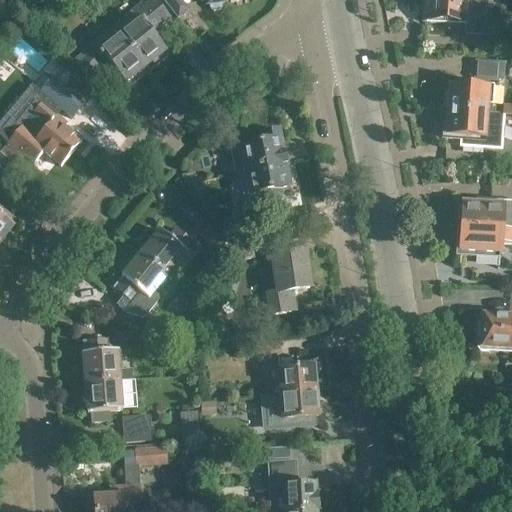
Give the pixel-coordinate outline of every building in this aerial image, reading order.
[(117,34),(145,69),(156,60),(161,64),(167,59),(165,54),(166,53),(150,33),(169,18),(154,0),(152,0),(144,7),(150,15),(141,22),(138,18),(117,34)] [(187,10),(186,8),(179,0),(162,0),(177,18),(187,10)] [(201,0),(202,3),(206,2),(207,7),(210,7),(210,9),(213,11),(220,11),(222,8),(222,5),(224,5),(224,0),(225,0),(201,0)] [(485,0),(424,0),(424,26),(447,27),(447,20),(470,21),(469,28),(465,28),(465,37),(484,38),(485,0)] [(498,0),(486,0),(486,8),(498,9),(498,0)] [(21,26),(29,33),(35,25),(28,18),(21,26)] [(125,85),(145,69),(117,34),(97,50),(100,55),(91,62),(85,54),(75,62),(90,81),(109,66),(125,85)] [(447,112),(486,115),(491,115),(492,106),(493,87),(486,87),(487,82),(502,83),(503,64),(474,62),(473,81),(475,81),(475,86),(472,86),(472,90),(449,88),(449,92),(445,94),(444,104),(448,107),(447,112)] [(62,87),(45,72),(33,86),(50,101),(62,87)] [(34,165),(43,153),(60,168),(81,143),(64,129),(66,126),(41,104),(33,114),(34,115),(22,129),(21,128),(5,146),(21,160),(24,157),(34,165)] [(511,106),(503,106),(502,116),(511,116),(511,106)] [(486,115),(447,112),(445,140),(462,141),(461,148),(499,151),(501,116),(486,115)] [(511,126),(511,116),(502,116),(502,126),(511,126)] [(239,175),(245,174),(284,166),(285,166),(283,156),(282,156),(282,155),(284,154),(282,142),(279,143),(277,133),(262,136),(263,144),(240,149),(242,162),(237,163),(239,175)] [(284,168),(284,166),(245,174),(247,186),(242,187),(244,199),(259,196),(260,201),(280,197),(279,192),(289,190),(287,180),(289,179),(287,167),(284,168)] [(0,168),(0,184),(3,187),(10,178),(0,168)] [(183,186),(196,184),(194,174),(181,177),(183,186)] [(462,224),(461,229),(501,231),(502,203),(486,202),(486,206),(463,205),(463,209),(459,211),(458,221),(462,224)] [(0,243),(14,228),(13,228),(17,223),(3,212),(3,213),(0,210),(0,243)] [(247,217),(216,223),(226,234),(250,229),(247,217)] [(225,241),(208,228),(199,238),(216,252),(225,241)] [(511,231),(501,231),(461,229),(460,257),(476,258),(476,254),(499,255),(500,246),(511,246),(511,231)] [(152,248),(144,258),(167,277),(186,254),(186,253),(193,244),(176,230),(168,240),(159,232),(149,245),(152,248)] [(249,235),(226,240),(219,266),(254,259),(249,235)] [(288,313),(285,293),(309,289),(303,254),(294,255),(292,246),(272,249),(272,250),(266,250),(267,260),(272,260),(278,293),(267,295),(270,316),(288,313)] [(167,277),(144,258),(135,269),(131,266),(121,279),(122,279),(113,290),(131,304),(133,302),(140,294),(148,301),(167,277)] [(511,319),(477,318),(475,348),(478,348),(479,351),(489,352),(491,349),(511,349),(511,319)] [(147,320),(143,332),(167,340),(171,328),(147,320)] [(167,340),(143,332),(139,344),(163,352),(167,340)] [(120,383),(129,382),(129,371),(119,372),(117,353),(108,353),(108,344),(107,344),(106,341),(85,343),(86,355),(82,356),(84,385),(89,385),(120,383)] [(276,354),(275,342),(251,344),(252,356),(276,354)] [(279,397),(315,394),(314,383),(319,382),(317,362),(299,364),(300,368),(292,369),(291,356),(290,356),(291,358),(278,359),(277,357),(276,357),(276,358),(277,370),(279,397)] [(122,412),(120,383),(89,385),(90,399),(86,399),(87,415),(89,415),(90,420),(104,419),(103,414),(122,412)] [(317,418),(315,394),(279,397),(282,421),(282,426),(299,425),(298,420),(317,418)] [(200,404),(201,418),(216,417),(215,404),(200,404)] [(200,440),(199,413),(179,414),(181,441),(200,440)] [(148,418),(122,420),(124,444),(150,442),(148,418)] [(284,435),(252,437),(252,449),(285,447),(284,435)] [(202,452),(231,451),(230,436),(202,437),(202,452)] [(289,449),(273,450),(273,461),(289,460),(289,449)] [(165,451),(135,453),(136,467),(166,466),(165,451)] [(180,472),(198,471),(196,456),(178,457),(180,472)] [(271,511),(318,511),(318,495),(315,495),(315,485),(295,486),(294,464),(269,466),(271,511)] [(139,488),(110,490),(110,498),(94,499),(94,511),(135,511),(141,511),(139,488)]
